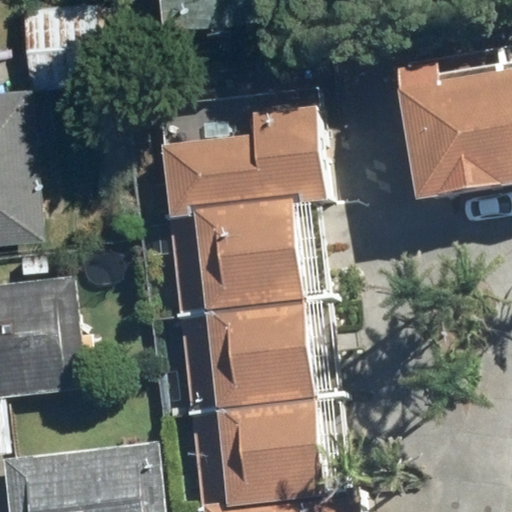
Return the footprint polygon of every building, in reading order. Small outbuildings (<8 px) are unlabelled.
[(34,82),(0,84),(0,236),(54,232),(40,86),(126,78),(118,0),(40,0),(26,1),(34,82)] [(296,0),(170,0),(172,16),(297,3),(296,0)] [(449,71),(413,77),(435,205),(511,192),(511,85),(453,95),(449,71)] [(262,136),(169,146),(178,222),(173,223),(204,511),(370,511),(368,493),(332,497),(300,206),(337,202),(325,92),(258,100),(262,136)] [(81,276),(0,285),(0,401),(94,391),(81,276)] [(172,511),(165,442),(8,457),(13,511),(172,511)]
